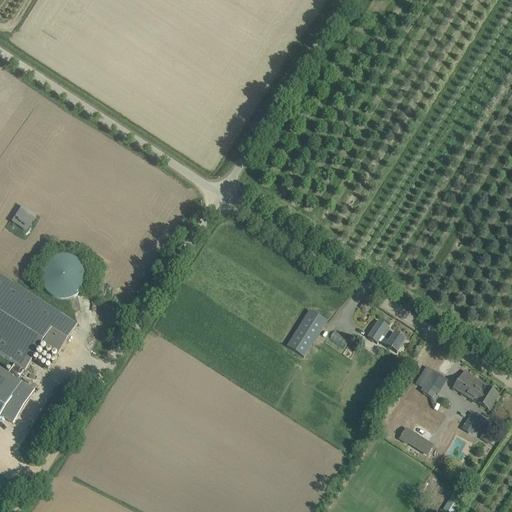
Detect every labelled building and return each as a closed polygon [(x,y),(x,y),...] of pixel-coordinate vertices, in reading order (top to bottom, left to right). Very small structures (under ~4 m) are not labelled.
[(12,222),(26,232),(37,216),(22,207),(12,222)] [(56,257),(52,258),(46,263),(44,266),(41,272),(40,279),(41,283),(43,289),(47,294),(50,296),(55,299),(59,300),(63,300),(65,300),(69,300),(73,298),(77,295),(79,294),(82,289),(85,284),(86,278),(85,274),(84,269),(82,265),(79,262),(76,260),(73,258),(67,256),(63,255),(56,257)] [(0,355),(15,364),(25,371),(42,345),(57,355),(77,325),(0,275),(0,355)] [(304,358),(326,322),(327,322),(310,311),(287,348),(304,358)] [(397,354),(400,349),(405,341),(395,334),(394,335),(386,330),(388,328),(379,321),(367,338),(377,345),(382,337),(389,342),(386,347),(397,354)] [(427,367),(415,386),(417,387),(418,388),(422,390),(421,393),(432,400),(436,395),(438,396),(447,381),(440,376),(427,367)] [(0,418),(1,417),(13,424),(34,392),(0,369),(0,418)] [(471,400),(481,383),(464,372),(459,381),(454,388),(471,400)] [(488,411),(492,405),(498,396),(486,388),(487,387),(481,383),(471,400),(488,411)] [(482,419),(471,414),(462,431),(471,437),(482,419)] [(433,447),(413,435),(406,431),(400,440),(407,445),(408,443),(427,455),(433,447)] [(497,438),(486,431),(480,440),(491,447),(497,438)] [(458,487),(444,510),(446,511),(456,511),(468,493),(460,489),(458,487)]
